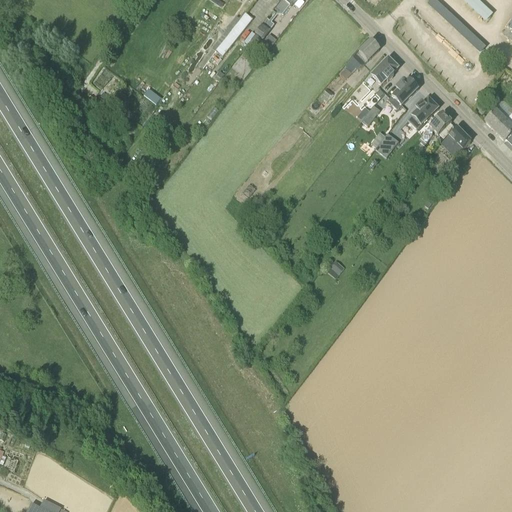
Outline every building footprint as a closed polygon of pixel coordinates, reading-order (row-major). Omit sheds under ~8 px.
[(280,0),(281,2),(273,13),(275,16),(277,17),(283,16),(289,9),(297,0),(280,0)] [(481,56),(488,49),(435,0),(434,0),(428,7),(438,16),(432,23),(448,38),(455,31),(481,56)] [(477,0),(461,0),(487,24),(495,15),(477,0)] [(245,15),(241,21),(217,54),(222,59),(252,21),(245,15)] [(217,54),(241,21),(236,18),(213,50),(216,53),(217,54)] [(257,47),(262,41),(274,26),(271,24),(270,23),(267,20),(255,36),(247,45),(253,50),(256,46),(257,47)] [(244,43),(247,45),(255,36),(251,33),(244,43)] [(379,52),(371,43),(345,68),(351,75),(356,71),(358,73),(379,52)] [(388,61),(372,77),(381,87),(386,82),(388,83),(394,77),(393,76),(398,70),(388,61)] [(224,76),(220,72),(213,80),(218,84),(224,76)] [(397,93),(388,102),(397,112),(418,91),(409,81),(403,87),(402,86),(396,92),(397,93)] [(149,91),(145,98),(158,106),(162,99),(149,91)] [(417,112),(408,122),(417,131),(438,111),(429,101),(423,107),(422,105),(416,111),(417,112)] [(374,108),(361,124),(367,129),(380,113),(374,108)] [(506,121),(497,112),(485,124),(495,133),(506,121)] [(420,144),(414,151),(423,158),(428,151),(424,148),(426,146),(433,138),(432,134),(433,133),(438,138),(439,137),(451,125),(452,124),(443,115),(431,127),(429,129),(420,141),(419,143),(420,144)] [(506,121),(495,133),(505,143),(506,142),(511,148),(511,115),(511,116),(506,121)] [(455,159),(471,143),(457,130),(441,145),(455,159)] [(387,136),(375,152),(386,160),(398,144),(387,136)] [(164,154),(168,149),(163,145),(159,150),(164,154)] [(423,158),(414,151),(406,162),(415,169),(423,158)] [(334,240),(331,244),(325,240),(321,246),(332,253),(339,242),(335,240),(334,240)] [(335,281),(344,270),(335,262),(326,273),(335,281)] [(413,368),(417,362),(413,359),(409,365),(413,368)]
